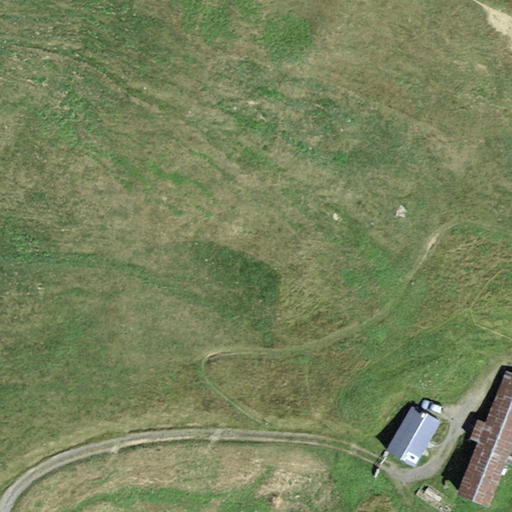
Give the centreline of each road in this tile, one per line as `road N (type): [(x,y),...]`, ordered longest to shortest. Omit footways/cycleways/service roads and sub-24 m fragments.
road 1 (track): [(0,511),(22,482),(79,455),(198,437),(340,446),(379,464),(418,511)]
road 2 (track): [(511,364),(496,369),(441,457),(405,474)]
